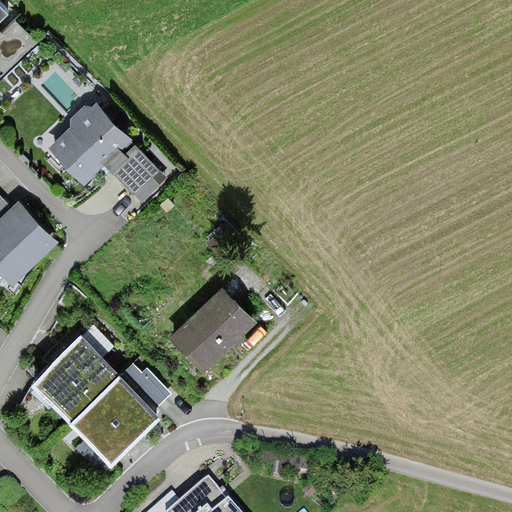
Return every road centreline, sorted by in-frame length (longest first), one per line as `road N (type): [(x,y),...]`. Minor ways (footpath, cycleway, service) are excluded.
road 1 (residential): [(511,495),(365,454),(231,428),(198,432)]
road 2 (residential): [(0,140),(72,226),(69,252),(0,377)]
road 3 (residential): [(285,318),(208,408),(198,432)]
road 4 (residential): [(198,432),(100,511)]
